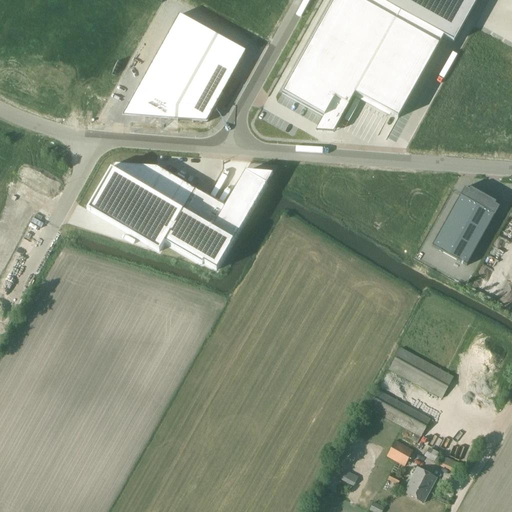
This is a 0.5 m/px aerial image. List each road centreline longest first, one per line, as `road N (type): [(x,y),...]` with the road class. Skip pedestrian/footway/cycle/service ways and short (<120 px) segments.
road 1 (unclassified): [(511,169),(220,147)]
road 2 (unclassified): [(101,138),(0,318)]
road 3 (unclassified): [(220,147),(302,0)]
